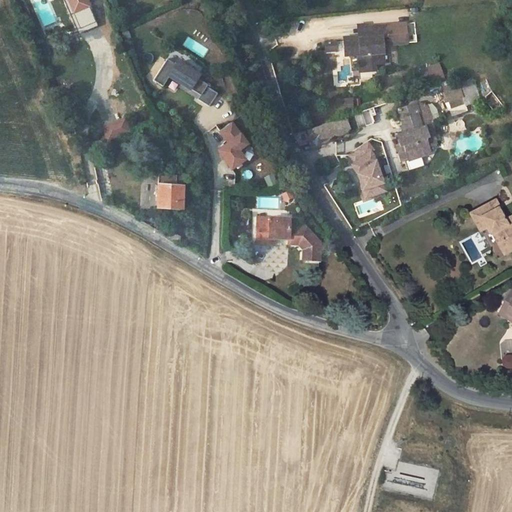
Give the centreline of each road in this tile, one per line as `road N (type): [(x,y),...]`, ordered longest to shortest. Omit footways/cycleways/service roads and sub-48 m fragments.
road 1 (unclassified): [(0,182),(108,211),(285,312),(412,350)]
road 2 (unclassified): [(412,350),(392,304),(296,164),(240,0)]
road 3 (unknown): [(354,248),(504,165)]
road 4 (track): [(423,364),(392,423),(366,511)]
road 5 (unknown): [(251,35),(401,9)]
road 6 (unknown): [(406,337),(511,280)]
